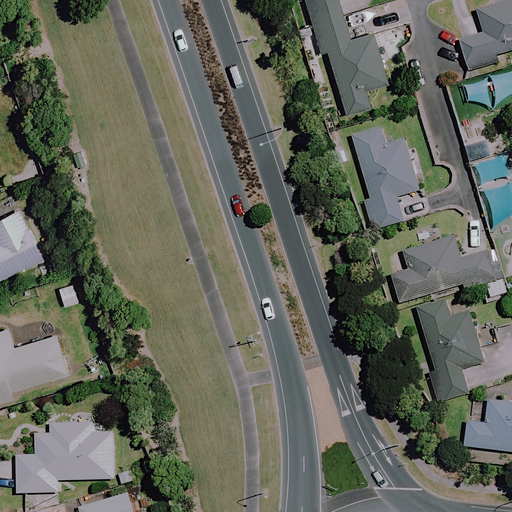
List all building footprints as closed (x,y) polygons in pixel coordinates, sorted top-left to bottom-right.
[(307,0),(323,53),(330,51),(348,116),(373,109),(368,91),(391,85),(377,34),(353,41),(340,0),(307,0)] [(511,2),(481,12),(488,35),(463,43),(472,71),(499,62),(497,57),(511,52),(511,2)] [(389,147),(384,130),(356,138),(374,199),(367,201),(376,231),(407,222),(400,199),(423,192),(408,141),(389,147)] [(0,280),(44,258),(20,210),(0,220),(0,280)] [(463,260),(458,240),(408,252),(413,271),(396,276),(403,303),(487,282),(491,299),(510,294),(499,251),(463,260)] [(81,302),(74,284),(60,289),(67,308),(81,302)] [(455,319),(450,301),(422,309),(439,372),(434,374),(442,402),(472,394),(465,371),(488,365),(474,314),(455,319)] [(16,348),(10,327),(0,329),(0,402),(14,399),(11,391),(70,374),(59,336),(16,348)] [(511,403),(492,401),(490,424),(471,422),(469,447),(511,452),(511,403)] [(95,434),(95,424),(53,425),(54,435),(40,435),(40,457),(21,457),(21,493),(61,493),(61,480),(117,479),(116,434),(95,434)] [(146,511),(140,489),(83,504),(84,511),(146,511)]
